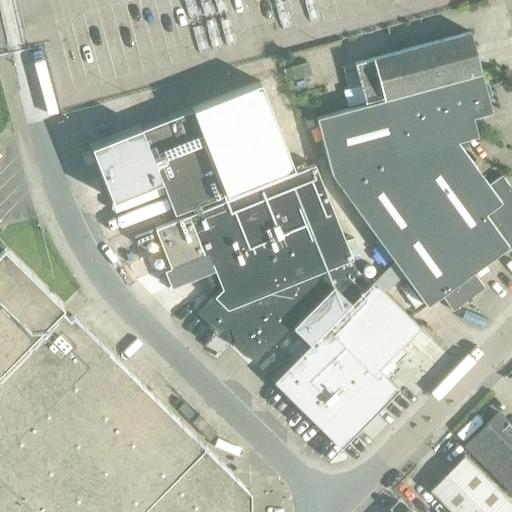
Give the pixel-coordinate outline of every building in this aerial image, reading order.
[(403,92),(480,71),(470,32),(392,53),(403,92)] [(309,63),(283,70),(288,83),(313,76),(309,63)] [(489,185),(457,141),(477,136),(472,117),(491,112),(481,73),(316,117),(332,175),(427,305),(441,295),(453,311),(466,301),(468,304),(473,300),(472,298),(485,288),(473,272),(508,246),(511,252),(511,189),(502,175),(489,185)] [(278,79),(266,83),(276,108),(288,104),(278,79)] [(293,168),(260,82),(157,122),(157,121),(136,129),(160,188),(163,186),(174,214),(293,168)] [(352,259),(314,165),(154,229),(170,268),(207,253),(221,288),(213,296),(198,313),(219,334),(230,330),(236,344),(257,364),(293,327),(289,317),(306,310),(307,313),(333,287),(337,290),(356,270),(352,259)] [(151,231),(135,237),(138,243),(154,237),(151,231)] [(0,511),(250,511),(250,491),(72,315),(69,318),(60,309),(63,306),(0,243),(0,511)] [(330,323),(387,379),(398,368),(388,359),(420,327),(373,280),(330,323)] [(397,388),(387,379),(330,323),(273,381),(320,427),(325,421),(328,424),(335,429),(337,430),(340,431),(343,431),(346,429),(363,413),(368,417),(397,388)] [(209,440),(217,432),(199,414),(191,423),(209,440)] [(511,494),(511,430),(495,415),(464,448),(511,494)] [(511,511),(511,503),(464,455),(430,490),(451,511),(450,511),(511,511)]
